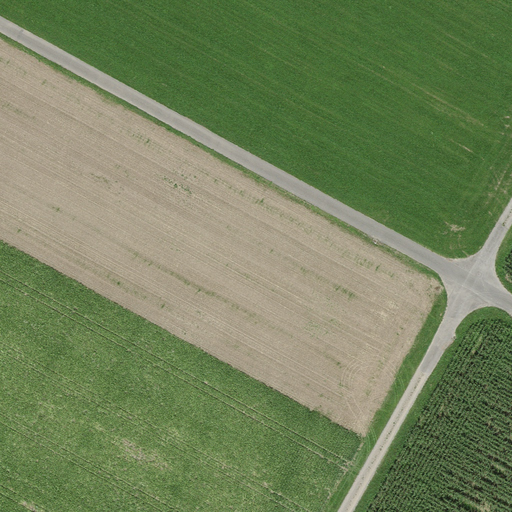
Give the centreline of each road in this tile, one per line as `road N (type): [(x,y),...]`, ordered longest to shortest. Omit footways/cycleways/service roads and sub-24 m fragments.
road 1 (residential): [(0,24),(511,305)]
road 2 (track): [(354,511),(508,238)]
